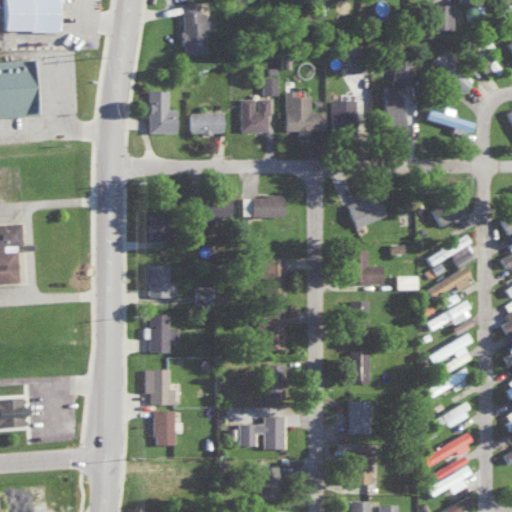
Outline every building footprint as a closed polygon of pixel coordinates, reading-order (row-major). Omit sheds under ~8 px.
[(13,0),(13,29),(69,29),(69,0),(13,0)] [(177,3),(179,53),(202,52),(201,30),(209,29),(208,18),(198,19),(197,2),(177,3)] [(426,27),(448,28),(448,2),(427,2),(426,27)] [(503,42),(511,54),(511,55),(510,56),(511,58),(511,37),(511,36),(503,42)] [(458,61),(440,46),(426,63),(459,90),(468,79),(453,67),(458,61)] [(345,71),(361,71),(361,56),(346,55),(345,71)] [(390,79),(408,78),(407,55),(390,55),(390,79)] [(0,59),(0,115),(43,113),(40,58),(0,59)] [(260,93),(273,92),(273,75),(259,76),(260,93)] [(172,131),(172,107),(164,107),(164,88),(145,88),(144,131),(172,131)] [(281,129),(294,129),(294,135),(307,135),(307,129),(320,129),(320,110),(307,110),(307,94),(291,94),(291,89),(282,89),(281,129)] [(400,91),(380,91),(379,130),(399,130),(400,91)] [(265,97),(252,97),(252,96),(236,96),(236,129),(265,129),(265,97)] [(352,130),(352,98),(328,98),(328,131),(352,130)] [(449,115),(451,107),(441,105),(439,111),(424,107),(422,118),(468,129),(470,120),(449,115)] [(219,132),(218,111),(186,111),(186,132),(219,132)] [(381,214),(373,191),(343,203),(351,225),(381,214)] [(279,193),(247,194),(248,215),(280,214),(279,193)] [(202,197),(203,214),(193,215),(194,230),(216,230),(216,222),(227,221),(227,196),(202,197)] [(436,223),(460,209),(453,196),(428,210),(436,223)] [(511,227),(511,208),(496,218),(503,232),(511,227)] [(162,212),(144,213),(145,237),(163,236),(162,212)] [(0,282),(28,281),(26,251),(31,245),(30,222),(0,222),(0,282)] [(422,254),(427,264),(447,253),(454,265),(472,256),(460,234),(422,254)] [(378,281),(378,263),(363,263),(363,247),(343,248),(343,282),(378,281)] [(262,298),(282,298),(281,255),(255,256),(256,276),(262,276),(262,298)] [(143,296),(172,296),(172,280),(165,280),(164,262),(143,263),(143,296)] [(468,281),(462,267),(422,284),(427,296),(452,284),(453,287),(468,281)] [(413,274),(392,273),(391,287),(413,288),(413,274)] [(505,294),(511,290),(511,278),(500,285),(505,294)] [(191,302),(209,302),(210,285),(191,284),(191,302)] [(364,298),(345,298),(345,330),(364,330),(364,298)] [(422,320),(427,328),(447,317),(450,323),(469,312),(461,298),(422,320)] [(261,346),(281,346),(282,307),(254,306),(254,328),(262,328),(261,346)] [(511,325),(511,307),(501,312),(504,320),(497,322),(500,330),(511,325)] [(164,312),(145,312),(145,326),(139,326),(139,336),(145,336),(145,350),(164,350),(164,340),(174,340),(174,326),(164,326),(164,312)] [(424,352),(429,361),(449,350),(452,356),(439,362),(444,370),(468,357),(460,343),(468,339),(464,331),(424,352)] [(507,352),(499,354),(503,363),(511,359),(511,342),(504,345),(507,352)] [(365,381),(364,348),(344,349),(345,381),(365,381)] [(261,397),(279,397),(279,362),(260,363),(261,397)] [(165,387),(165,367),(140,367),(140,392),(145,392),(145,402),(171,402),(171,387),(165,387)] [(511,375),(504,380),(506,386),(501,388),(504,396),(511,392),(511,375)] [(0,398),(32,396),(35,427),(0,429),(0,398)] [(366,398),(343,399),(344,431),(366,431),(366,398)] [(442,420),(445,424),(466,413),(460,400),(427,418),(431,426),(442,420)] [(511,406),(499,415),(508,429),(511,426),(511,406)] [(170,409),(149,409),(150,443),(170,443),(170,409)] [(281,414),(259,414),(259,422),(234,422),(234,443),(252,444),(252,431),(260,431),(260,446),(280,446),(281,414)] [(469,442),(463,430),(418,454),(423,464),(451,449),(452,451),(469,442)] [(511,458),(511,445),(499,453),(504,462),(511,458)] [(347,482),(366,482),(367,447),(348,447),(347,482)] [(462,484),(458,477),(467,472),(462,463),(422,485),(428,494),(444,485),(448,492),(462,484)] [(255,497),(275,497),(276,465),(256,464),(255,497)] [(366,511),(366,499),(346,499),(346,511),(393,511),(393,502),(375,503),(375,511),(366,511)]
